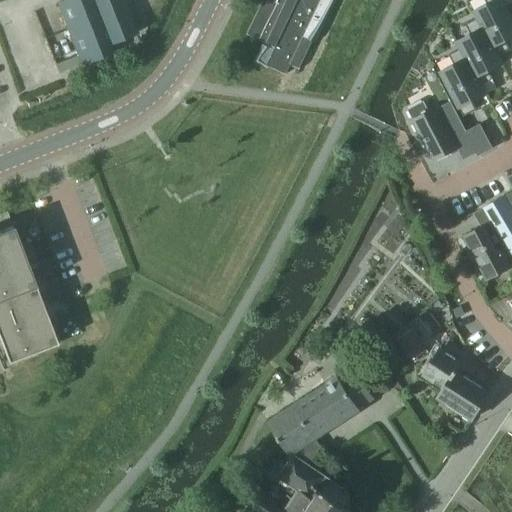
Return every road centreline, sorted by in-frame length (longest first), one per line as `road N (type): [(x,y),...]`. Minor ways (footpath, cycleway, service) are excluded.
road 1 (tertiary): [(3,165),(113,119),(170,84),(218,0)]
road 2 (residential): [(511,349),(479,307),(428,197)]
road 3 (residential): [(433,511),(511,395)]
